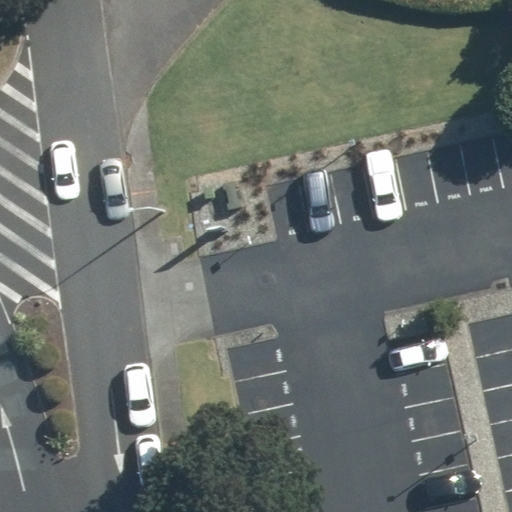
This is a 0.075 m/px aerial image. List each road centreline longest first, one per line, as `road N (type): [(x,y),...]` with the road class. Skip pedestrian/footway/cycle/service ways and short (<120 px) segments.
road 1 (unclassified): [(57,0),(106,322),(83,511)]
road 2 (unclassified): [(80,511),(0,372)]
